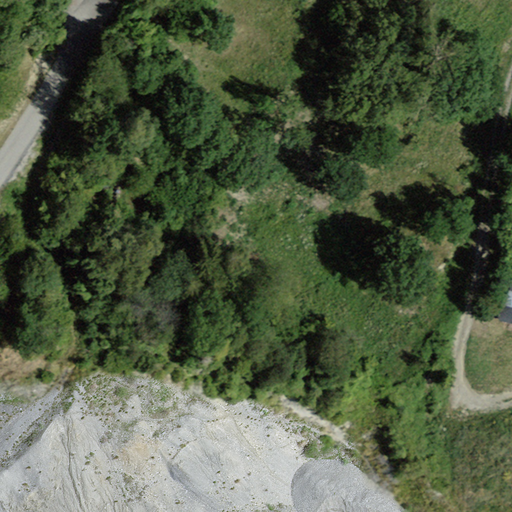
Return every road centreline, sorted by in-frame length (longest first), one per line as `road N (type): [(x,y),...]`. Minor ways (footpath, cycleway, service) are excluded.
road 1 (track): [(511,83),(457,382),(460,401),(511,394)]
road 2 (residential): [(0,168),(105,0)]
